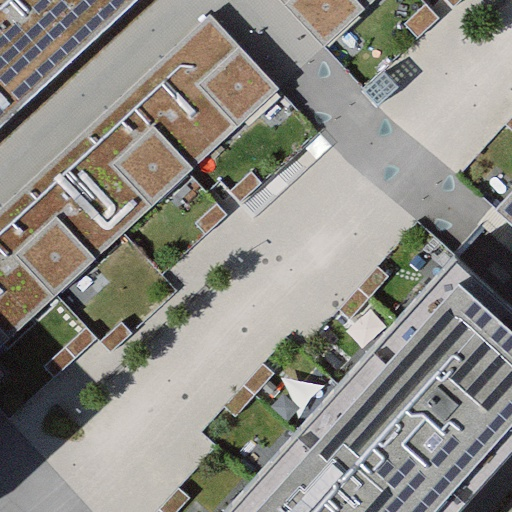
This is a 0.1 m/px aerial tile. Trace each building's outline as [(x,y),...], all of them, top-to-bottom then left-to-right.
[(0,0),(0,136),(146,0),(0,0)] [(283,0),(329,50),(383,0),(283,0)] [(218,15),(0,218),(0,356),(286,88),(218,15)] [(511,202),(501,215),(511,224),(511,202)] [(467,511),(511,461),(511,303),(459,257),(234,511),(467,511)]
